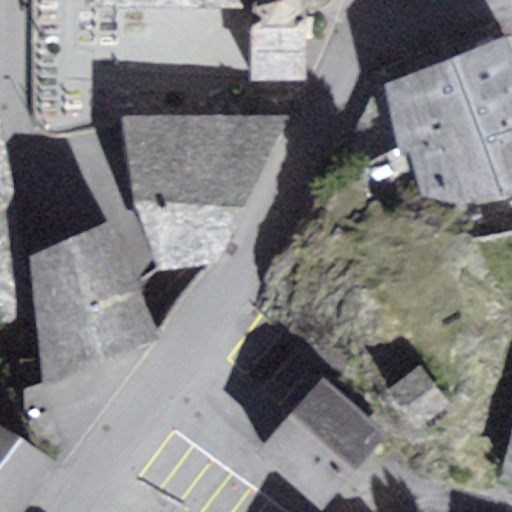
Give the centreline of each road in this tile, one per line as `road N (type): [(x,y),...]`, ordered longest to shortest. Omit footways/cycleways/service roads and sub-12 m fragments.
road 1 (residential): [(160,380),(230,282),(381,0)]
road 2 (residential): [(160,380),(308,511)]
road 3 (residential): [(5,100),(21,128),(135,237)]
road 4 (residential): [(63,511),(160,380)]
road 5 (residential): [(390,511),(443,501),(511,506)]
